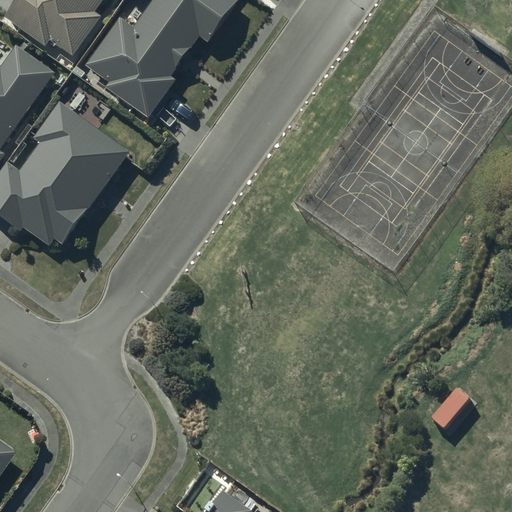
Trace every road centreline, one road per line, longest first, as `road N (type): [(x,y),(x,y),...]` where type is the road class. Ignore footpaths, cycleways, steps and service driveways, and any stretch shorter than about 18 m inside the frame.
road 1 (residential): [(72,375),(340,0)]
road 2 (residential): [(75,511),(106,467),(110,445),(96,398),(72,375)]
